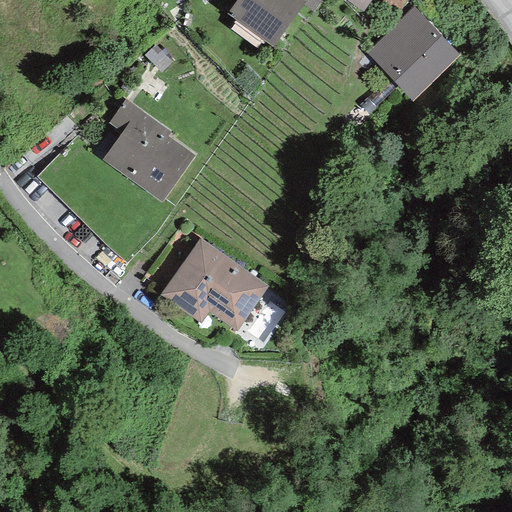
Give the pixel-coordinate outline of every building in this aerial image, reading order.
[(303,0),(235,0),(226,14),(272,47),(302,6),(305,1),(303,0)] [(302,6),(312,12),(321,0),(303,0),(305,1),(302,6)] [(371,0),(345,0),(362,12),(371,0)] [(404,0),(381,0),(381,3),(401,11),(404,0)] [(459,54),(413,7),(367,54),(412,102),(459,54)] [(170,132),(125,100),(108,123),(122,133),(103,160),(161,202),(195,155),(168,136),(170,132)] [(199,238),(159,295),(201,324),(209,312),(236,331),(267,287),(199,238)]
